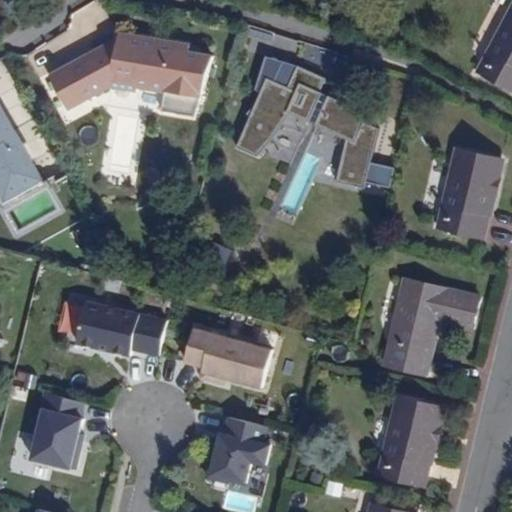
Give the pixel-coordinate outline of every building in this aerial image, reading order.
[(511,5),(476,71),(511,90),(511,5)] [(121,32),(120,43),(130,45),(132,34),(121,32)] [(92,53),(51,76),(63,96),(79,88),(86,101),(112,87),(139,91),(140,87),(168,92),(164,111),(198,117),(217,56),(192,51),(194,45),(132,34),(130,45),(120,43),(119,52),(97,63),(92,53)] [(270,77),(291,87),(301,65),(269,56),(258,90),(263,92),(270,77)] [(329,78),(301,65),(291,87),(270,77),(258,104),(249,113),(252,117),(239,148),(260,157),(263,153),(268,147),(273,141),(278,135),(283,127),(288,120),(292,113),(350,139),(344,160),(339,182),(368,189),(370,183),(393,189),(397,168),(373,162),(383,129),(368,122),(372,114),(323,92),(329,78)] [(79,88),(63,96),(70,109),(86,101),(79,88)] [(0,106),(0,178),(3,183),(12,199),(42,182),(0,106)] [(456,150),(438,227),(481,237),(500,160),(456,150)] [(12,199),(3,183),(0,184),(0,195),(4,203),(12,199)] [(406,279),(386,364),(430,374),(442,322),(472,329),(481,296),(406,279)] [(90,301),(80,342),(132,355),(134,348),(161,355),(169,320),(90,301)] [(197,327),(189,361),(209,366),(206,380),(228,386),(229,380),(266,389),(277,346),(197,327)] [(39,407),(80,416),(83,402),(42,393),(39,407)] [(399,396),(379,473),(422,484),(443,407),(399,396)] [(80,416),(39,407),(27,458),(68,468),(80,416)] [(219,453),(215,455),(209,478),(230,483),(231,479),(248,483),(253,462),(268,465),(273,446),(266,444),(270,427),(231,418),(227,435),(223,434),(221,445),(219,453)] [(374,500),(371,511),(401,511),(389,509),(390,503),(374,500)]
